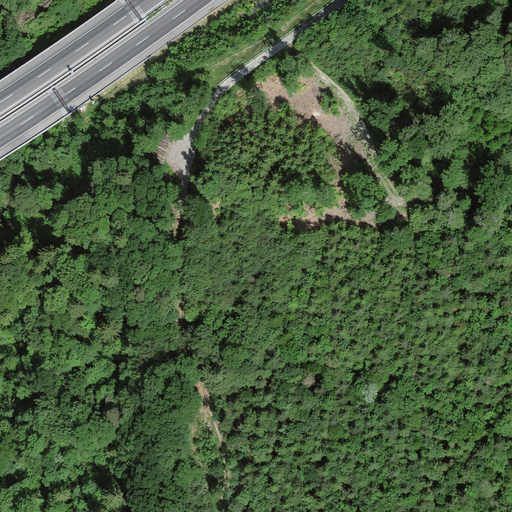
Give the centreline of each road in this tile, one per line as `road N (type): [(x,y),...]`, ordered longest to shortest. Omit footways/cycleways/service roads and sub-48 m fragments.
road 1 (motorway): [(0,138),(198,0)]
road 2 (unclassified): [(343,0),(223,88),(197,129),(187,171)]
road 3 (track): [(184,320),(225,448),(220,511)]
road 4 (motorway): [(148,0),(0,102)]
road 5 (track): [(187,171),(184,320)]
